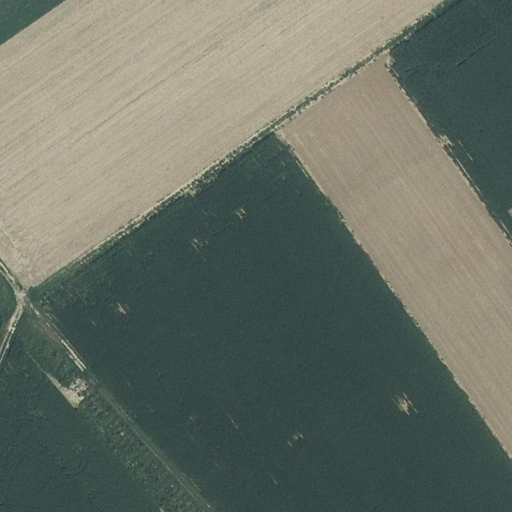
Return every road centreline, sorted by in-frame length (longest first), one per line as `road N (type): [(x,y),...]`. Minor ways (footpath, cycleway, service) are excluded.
road 1 (track): [(453,0),(25,300)]
road 2 (track): [(25,300),(211,511)]
